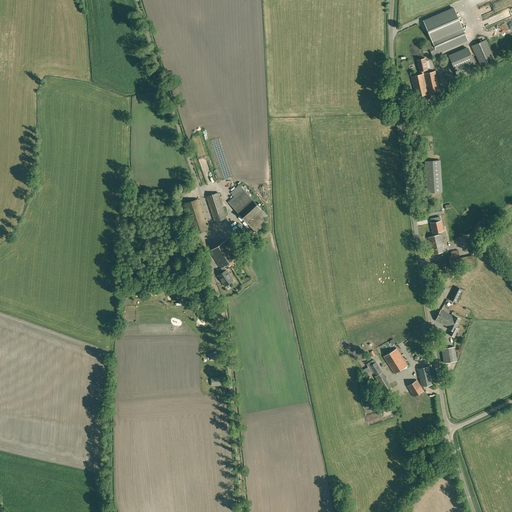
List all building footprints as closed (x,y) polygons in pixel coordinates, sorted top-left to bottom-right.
[(432,56),(468,41),(462,26),(454,8),(424,22),(431,39),(433,45),(428,47),(432,56)] [(495,58),(486,39),(472,46),(480,65),(495,58)] [(449,55),(458,77),(477,69),(471,56),(467,47),(466,48),(449,55)] [(420,71),(420,74),(411,76),(416,97),(440,91),(435,71),(424,74),(423,70),(427,69),(425,58),(417,60),(419,71),(420,71)] [(451,90),(458,83),(455,79),(447,87),(451,90)] [(442,192),(440,160),(425,161),(427,193),(442,192)] [(230,204),(238,213),(247,222),(256,233),(268,222),(265,219),(268,216),(261,209),(253,199),(245,190),(230,204)] [(227,218),(218,193),(207,196),(215,222),(227,218)] [(208,230),(198,199),(185,203),(195,234),(208,230)] [(430,215),(442,213),(441,205),(429,207),(430,215)] [(436,222),(432,223),(431,223),(431,226),(433,233),(442,231),(443,231),(442,227),(440,217),(435,218),(436,222)] [(460,226),(464,234),(469,232),(466,224),(460,226)] [(444,251),(440,234),(428,237),(432,254),(444,251)] [(223,272),(226,270),(224,266),(238,257),(227,240),(210,251),(221,268),(223,272)] [(452,255),(448,256),(450,267),(455,266),(455,268),(462,266),(460,258),(458,250),(451,252),(452,255)] [(442,273),(450,272),(447,261),(440,263),(442,273)] [(441,273),(439,263),(431,265),(433,275),(441,273)] [(244,281),(248,278),(243,269),(239,271),(244,281)] [(226,270),(223,272),(217,275),(221,282),(222,282),(224,286),(233,281),(226,270)] [(208,274),(196,279),(200,289),(212,284),(208,274)] [(462,289),(456,286),(450,299),(456,302),(462,289)] [(433,301),(440,301),(438,289),(432,290),(433,301)] [(454,313),(452,316),(441,310),(436,320),(449,327),(448,328),(451,330),(449,334),(454,337),(458,329),(455,328),(460,318),(455,316),(456,314),(454,313)] [(457,361),(455,347),(442,349),(444,363),(457,361)] [(397,348),(384,356),(394,374),(408,365),(397,348)] [(375,376),(379,374),(381,372),(375,362),(369,366),(375,376)] [(433,384),(429,366),(418,369),(422,386),(433,384)] [(375,376),(377,380),(374,382),(379,389),(380,388),(383,392),(391,388),(384,376),(381,377),(379,374),(375,376)] [(413,397),(424,391),(417,380),(406,386),(413,397)]
